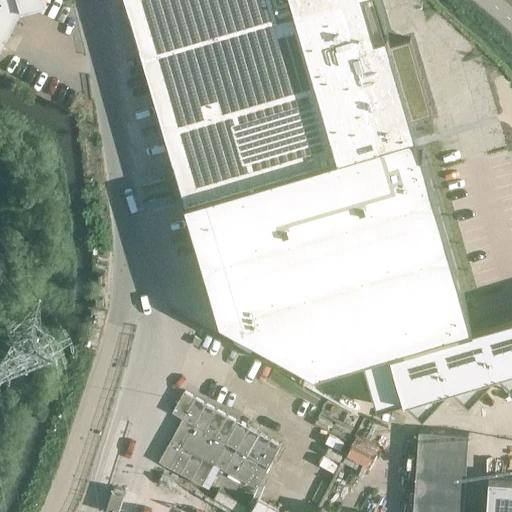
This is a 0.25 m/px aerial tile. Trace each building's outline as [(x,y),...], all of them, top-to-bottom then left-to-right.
[(0,0),(0,44),(0,45),(1,44),(22,6),(23,3),(33,0),(0,0)] [(127,0),(185,199),(220,316),(316,369),(363,355),(364,355),(473,323),(417,131),(413,118),(433,112),(411,37),(391,43),(378,0),(127,0)] [(364,355),(363,355),(377,404),(405,396),(423,413),(442,392),(451,382),(469,399),(488,379),(497,369),(511,383),(511,311),(473,323),(364,355)] [(256,487),(280,444),(183,390),(172,411),(182,417),(157,460),(200,484),(212,462),(256,487)] [(462,511),(468,433),(419,429),(412,511),(462,511)] [(486,511),(511,511),(511,476),(489,475),(486,511)] [(120,511),(127,488),(125,486),(117,484),(115,484),(108,507),(120,511)] [(338,511),(322,503),(316,511),(338,511)]
